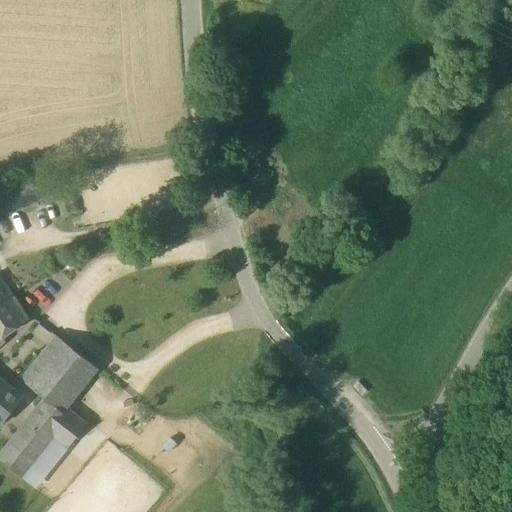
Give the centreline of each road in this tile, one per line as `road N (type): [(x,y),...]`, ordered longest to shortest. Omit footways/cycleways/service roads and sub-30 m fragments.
road 1 (unclassified): [(193,0),(195,81),(212,157),(273,336)]
road 2 (residential): [(396,453),(433,422),(511,286)]
road 3 (residential): [(273,336),(396,453)]
